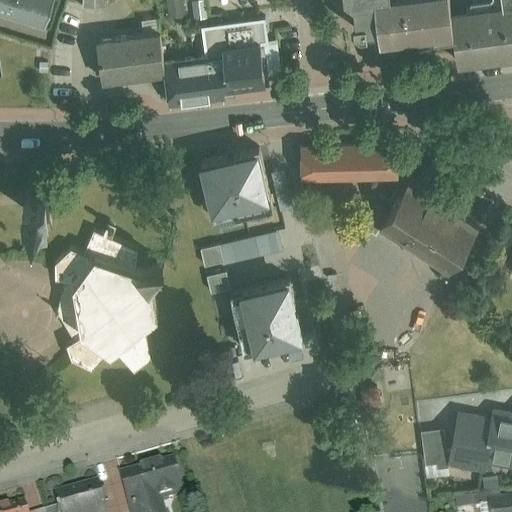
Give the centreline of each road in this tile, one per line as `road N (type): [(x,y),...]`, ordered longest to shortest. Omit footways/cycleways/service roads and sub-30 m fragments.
road 1 (primary): [(408,102),(0,135)]
road 2 (residential): [(0,473),(345,372)]
road 3 (residential): [(511,188),(432,144),(408,102)]
